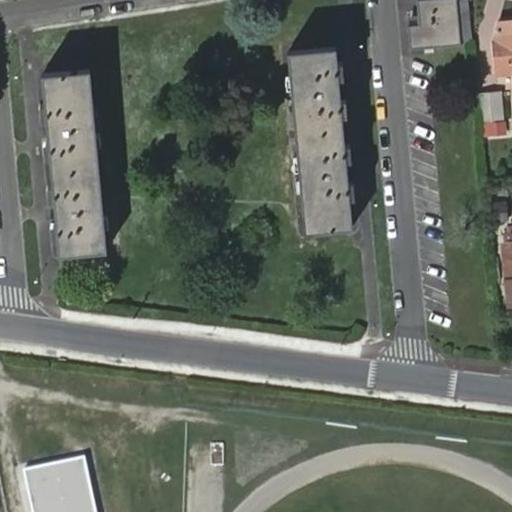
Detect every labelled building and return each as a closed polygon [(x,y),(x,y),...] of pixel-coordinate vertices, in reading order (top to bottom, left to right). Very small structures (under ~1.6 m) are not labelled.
[(420,31),(411,32),(411,54),(471,50),(467,2),(419,6),(420,31)] [(511,19),(497,22),(494,39),(498,74),(511,72),(511,19)] [(297,142),(342,139),(338,94),(334,50),(289,53),(297,142)] [(51,165),(96,160),(88,71),(43,75),(47,120),(51,165)] [(481,96),(484,122),(502,120),(499,94),(481,96)] [(342,139),(297,142),(304,231),(350,228),(346,183),(342,139)] [(96,160),(51,165),(55,209),(59,254),(105,249),(96,160)] [(511,194),(492,196),(493,222),(509,220),(509,204),(511,203),(511,194)] [(503,243),(508,301),(511,300),(511,227),(509,228),(509,232),(503,233),(504,243),(503,243)] [(96,511),(85,459),(23,472),(31,511),(96,511)]
